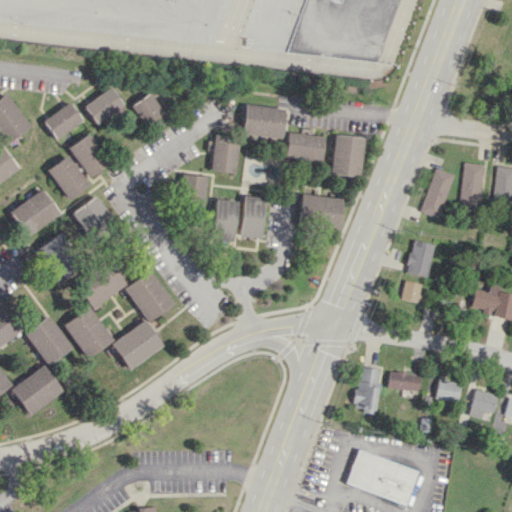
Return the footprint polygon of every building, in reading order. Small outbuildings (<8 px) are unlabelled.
[(122,105),(108,86),(82,106),(95,124),(122,105)] [(5,92),(0,95),(0,138),(4,144),(29,125),(5,92)] [(129,104),(147,131),(166,118),(148,92),(129,104)] [(68,101),(42,120),(55,138),(81,119),(68,101)] [(240,134),(280,137),(282,107),(242,104),(240,134)] [(319,160),(323,136),(286,131),(283,156),(319,160)] [(107,163),(86,133),(66,147),(88,177),(107,163)] [(233,173),(238,137),(213,133),(208,169),(233,173)] [(362,137),(332,134),(328,174),(358,176),(362,137)] [(0,180),(16,169),(0,145),(0,180)] [(66,154),(46,169),(67,198),(87,183),(66,154)] [(482,164),(462,161),(456,207),(475,210),(482,164)] [(511,187),(511,167),(496,165),(489,211),(508,214),(511,187)] [(435,167),(418,210),(437,217),(453,174),(435,167)] [(203,199),(204,176),(178,174),(177,198),(203,199)] [(58,213),(40,188),(8,210),(26,236),(58,213)] [(338,225),(340,198),(299,193),(296,221),(338,225)] [(242,194),(237,234),(258,237),(263,197),(242,194)] [(111,218),(93,195),(69,213),(87,236),(111,218)] [(236,200),(214,198),(209,238),(231,241),(236,200)] [(71,271),(59,237),(39,244),(51,279),(71,271)] [(402,271),(424,276),(433,244),(411,238),(402,271)] [(124,283),(109,263),(76,288),(91,308),(124,283)] [(148,269),(122,287),(146,320),(172,302),(148,269)] [(399,298),(418,302),(421,283),(402,279),(399,298)] [(486,290),(472,288),(469,308),(491,312),(491,316),(508,319),(511,297),(511,293),(496,291),(497,285),(487,283),(486,290)] [(87,305),(61,324),(86,357),(112,338),(87,305)] [(0,343),(18,330),(0,306),(0,343)] [(46,314),(22,332),(46,364),(70,346),(46,314)] [(142,319),(109,343),(128,369),(161,344),(142,319)] [(42,364),(9,389),(27,414),(60,389),(42,364)] [(377,368),(356,366),(352,409),(373,411),(377,368)] [(0,370),(0,391),(10,384),(0,370)] [(385,387),(417,390),(418,374),(386,371),(385,387)] [(455,402),(459,383),(436,378),(432,397),(455,402)] [(487,421),(495,395),(474,388),(466,414),(487,421)] [(502,415),(511,417),(511,398),(505,398),(502,415)] [(419,417),(417,430),(427,431),(429,418),(419,417)] [(356,448),(343,482),(403,504),(416,470),(356,448)]
